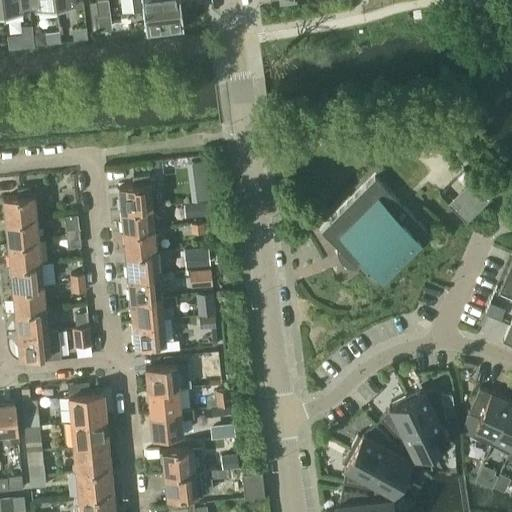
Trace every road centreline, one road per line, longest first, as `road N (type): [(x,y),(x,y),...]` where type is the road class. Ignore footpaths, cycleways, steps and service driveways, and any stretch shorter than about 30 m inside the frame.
road 1 (tertiary): [(283,414),(246,141)]
road 2 (residential): [(511,359),(446,343),(408,351),(321,405),(283,414)]
road 3 (residential): [(115,358),(90,157)]
road 4 (residential): [(136,511),(124,450),(132,430),(125,376),(115,358)]
road 5 (residential): [(90,157),(246,141)]
road 6 (tertiary): [(246,141),(228,0)]
